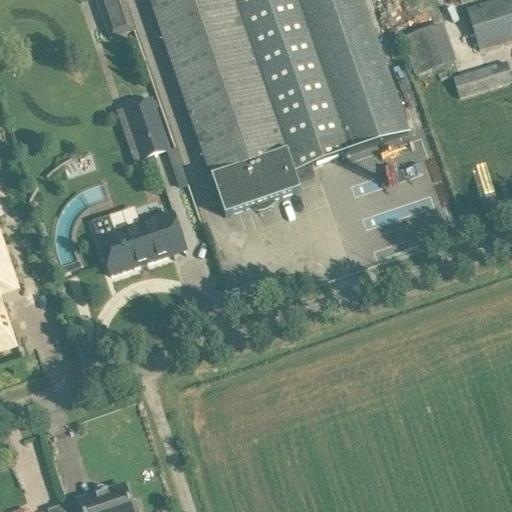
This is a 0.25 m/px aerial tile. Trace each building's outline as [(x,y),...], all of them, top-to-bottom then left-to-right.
[(147,0),(210,181),(213,180),(226,219),(301,194),(298,184),(314,179),(311,169),(408,136),(402,117),(363,0),(147,0)] [(511,43),(511,0),(501,0),(466,11),(480,53),(511,43)] [(130,20),(122,23),(147,94),(155,91),(130,20)] [(443,26),(403,40),(415,77),(456,64),(443,26)] [(511,84),(511,79),(507,63),(453,80),(460,102),(511,84)] [(141,165),(172,155),(154,101),(123,112),(141,165)] [(99,243),(111,279),(187,253),(175,217),(116,237),(110,218),(93,225),(99,243)] [(0,352),(15,348),(1,305),(0,304),(0,295),(17,290),(0,239),(0,352)] [(109,494),(108,490),(94,495),(95,498),(79,504),(81,511),(138,511),(136,503),(131,505),(125,488),(109,494)]
